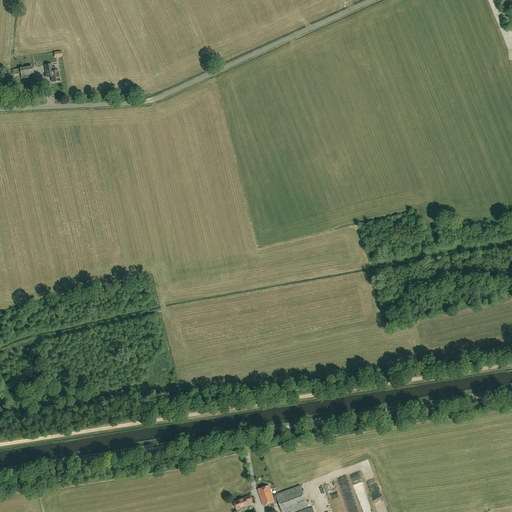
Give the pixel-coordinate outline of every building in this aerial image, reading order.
[(47,77),(51,77),(52,82),(60,81),(58,70),(57,70),(57,67),(52,68),(51,64),(45,65),(47,77)] [(21,79),(34,77),(32,66),(20,68),(12,70),(13,75),(20,74),(21,79)] [(359,471),(351,473),(355,485),(362,483),(359,471)] [(281,511),(302,511),(309,509),(300,485),(273,496),(269,485),(257,490),(263,506),(268,504),(268,505),(278,501),(281,511)] [(249,505),(248,503),(252,501),(250,495),(245,497),(246,497),(234,502),(236,509),(249,505)]
